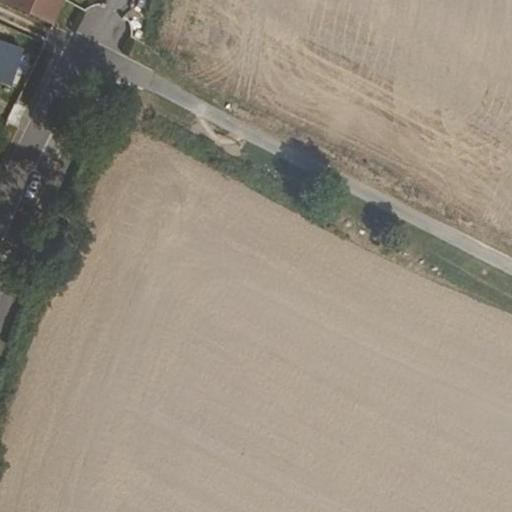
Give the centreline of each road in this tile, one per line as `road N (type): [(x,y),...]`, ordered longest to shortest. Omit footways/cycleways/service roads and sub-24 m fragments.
road 1 (unclassified): [(81,55),(511,272)]
road 2 (residential): [(0,199),(81,55)]
